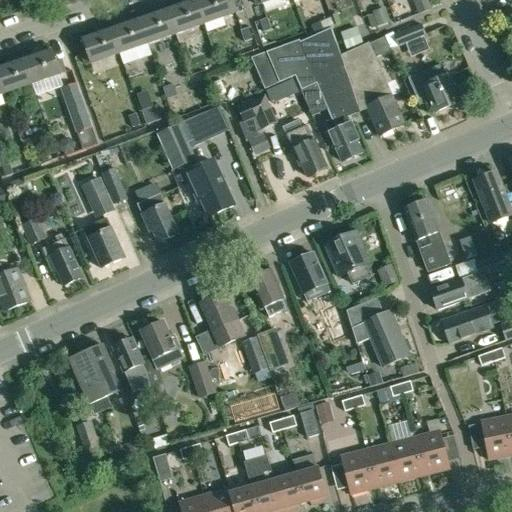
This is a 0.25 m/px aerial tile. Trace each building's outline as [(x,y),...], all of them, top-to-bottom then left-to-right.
[(225,0),(201,0),(195,2),(203,26),(231,17),(232,15),(236,14),(232,1),(227,3),(225,0)] [(424,0),(419,0),(413,2),(418,15),(429,11),(424,0)] [(203,26),(195,2),(167,12),(176,36),(203,26)] [(148,46),(176,36),(167,12),(139,22),(148,46)] [(333,26),(330,19),(319,23),(322,31),(333,26)] [(139,22),(111,32),(120,55),(148,46),(139,22)] [(421,25),(394,37),(400,49),(427,37),(421,25)] [(347,51),(362,46),(356,28),(340,33),(347,51)] [(404,126),(374,59),(390,52),(384,38),(368,46),(340,58),(330,30),(318,35),(300,43),(299,41),(266,53),(279,84),(296,77),(302,91),(317,85),(321,96),(327,110),(332,121),(333,124),(348,118),(367,110),(379,137),(404,126)] [(120,55),(111,32),(83,42),(87,52),(81,54),(86,67),(120,55)] [(52,52),(24,62),(32,86),(60,76),(65,74),(60,62),(56,63),(52,52)] [(24,62),(0,70),(0,84),(4,96),(32,86),(24,62)] [(419,78),(427,98),(434,114),(460,103),(449,77),(445,79),(441,67),(429,72),(429,73),(419,78)] [(321,96),(317,85),(302,91),(301,92),(306,104),(321,96)] [(97,146),(85,109),(77,86),(61,91),(82,151),(97,146)] [(237,109),(244,124),(256,119),(261,130),(276,124),(264,97),(237,109)] [(143,112),(147,125),(161,121),(156,107),(143,112)] [(325,125),(329,135),(341,163),(361,154),(356,143),(358,142),(351,125),(351,126),(347,118),(333,124),(332,122),(325,125)] [(307,127),(302,129),(299,122),(283,130),(286,136),(299,168),(302,167),(307,179),(326,170),(314,142),(307,127)] [(179,127),(157,137),(173,172),(195,162),(179,127)] [(263,134),(248,141),(255,156),(270,149),(263,134)] [(233,207),(217,172),(213,162),(186,174),(199,203),(202,201),(210,218),(233,207)] [(114,170),(102,175),(114,206),(127,201),(114,170)] [(511,216),(495,174),(474,182),(491,225),(511,217),(511,216)] [(28,177),(3,185),(8,199),(33,190),(28,177)] [(94,198),(103,216),(113,212),(99,181),(83,188),(88,200),(91,198),(94,198)] [(178,236),(160,196),(156,187),(136,196),(140,205),(137,206),(150,234),(151,233),(153,233),(158,245),(178,236)] [(2,189),(0,189),(0,208),(8,206),(2,189)] [(91,198),(88,200),(97,219),(103,216),(94,198),(91,198)] [(428,202),(405,211),(416,243),(417,242),(421,251),(433,247),(429,238),(440,233),(428,202)] [(45,217),(22,227),(31,246),(46,239),(43,233),(48,231),(50,230),(45,217)] [(108,220),(95,225),(83,230),(101,270),(125,259),(112,231),(112,228),(108,220)] [(480,258),(492,254),(484,233),(473,237),(480,258)] [(356,234),(325,248),(338,278),(348,274),(353,285),(371,278),(366,266),(370,265),(356,234)] [(58,244),(43,251),(47,259),(47,260),(53,273),(56,272),(57,273),(64,287),(83,279),(69,250),(65,241),(64,242),(63,239),(57,242),(58,244)] [(456,269),(460,280),(430,291),(437,312),(492,292),(487,279),(483,280),(482,278),(505,270),(499,254),(467,265),(456,269)] [(317,299),(320,305),(328,325),(330,324),(339,320),(333,305),(328,294),(330,293),(328,288),(324,278),(314,255),(290,266),(303,296),(307,304),(317,299)] [(385,287),(398,282),(391,266),(378,272),(385,287)] [(18,270),(0,277),(0,303),(3,312),(30,302),(18,270)] [(271,272),(249,282),(259,305),(261,310),(264,309),(268,319),(273,316),(285,311),(286,310),(282,301),(284,301),(271,272)] [(199,307),(214,339),(229,332),(232,336),(241,332),(237,323),(238,322),(232,310),(229,311),(227,305),(223,297),(204,305),(199,307)] [(376,299),(344,313),(354,346),(370,340),(382,368),(409,357),(408,353),(412,351),(407,340),(403,342),(390,313),(383,316),(376,299)] [(497,303),(485,307),(441,323),(449,345),(492,330),(491,326),(504,322),(506,316),(503,305),(497,303)] [(507,343),(511,340),(511,321),(501,325),(507,343)] [(163,323),(140,334),(157,371),(182,360),(177,350),(178,350),(173,338),(170,339),(163,323)] [(275,330),(257,336),(270,371),(288,365),(275,330)] [(116,344),(115,348),(112,349),(124,375),(124,374),(129,384),(132,394),(140,391),(147,410),(157,407),(142,364),(131,340),(123,344),(121,342),(116,344)] [(256,340),(242,345),(253,375),(267,370),(256,340)] [(102,347),(87,353),(107,399),(122,391),(102,347)] [(489,354),(493,364),(505,359),(501,349),(489,354)] [(111,408),(107,399),(87,353),(70,361),(94,415),(111,408)] [(489,354),(478,358),(481,368),(493,364),(489,354)] [(189,370),(200,401),(216,396),(205,364),(189,370)] [(167,402),(156,370),(147,373),(158,405),(167,402)] [(410,383),(400,386),(403,396),(413,393),(410,383)] [(403,396),(400,386),(389,389),(392,399),(403,396)] [(294,392),(279,398),(283,411),(299,405),(294,392)] [(362,397),(351,400),(354,410),(365,407),(362,397)] [(351,400),(341,403),(344,413),(354,410),(351,400)] [(333,422),(328,404),(316,407),(320,425),(333,422)] [(320,437),(313,412),(300,416),(307,440),(320,437)] [(296,427),(293,417),(281,421),(284,431),(296,427)] [(511,457),(511,450),(505,418),(480,423),(488,462),(511,457)] [(284,431),(281,421),(269,424),(272,434),(284,431)] [(90,425),(76,430),(83,449),(88,461),(101,457),(90,425)] [(249,441),(246,431),(235,434),(238,444),(249,441)] [(439,432),(414,438),(424,477),(449,471),(439,432)] [(238,444),(235,434),(225,437),(228,447),(238,444)] [(390,445),(400,484),(424,477),(414,438),(390,445)] [(203,455),(199,445),(189,448),(192,458),(203,455)] [(365,451),(375,490),(400,484),(390,445),(365,451)] [(116,449),(120,460),(132,456),(130,450),(124,446),(116,449)] [(192,458),(189,448),(179,451),(182,461),(192,458)] [(375,490),(365,451),(340,458),(350,496),(375,490)] [(165,456),(152,459),(159,484),(172,480),(165,456)] [(297,475),(303,505),(309,503),(311,508),(327,503),(318,469),(317,469),(313,456),(293,462),(297,475)] [(241,464),(249,489),(252,511),(280,511),(272,482),(264,457),(241,464)] [(297,475),(272,482),(280,511),(295,511),(298,511),(297,507),(303,505),(297,475)] [(252,511),(249,489),(230,494),(228,489),(224,491),(230,511),(252,511)] [(230,511),(224,491),(201,497),(205,511),(230,511)] [(205,511),(201,497),(178,504),(180,511),(205,511)]
